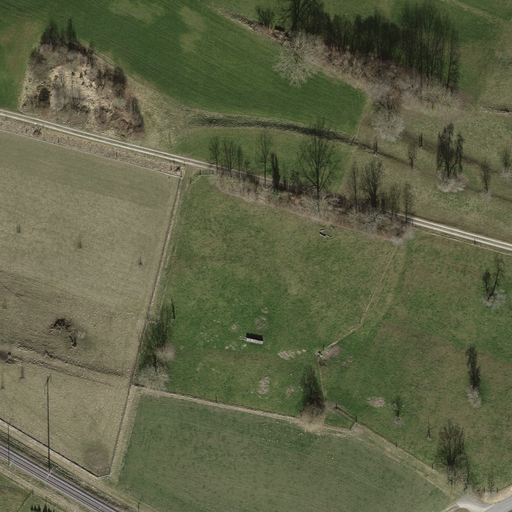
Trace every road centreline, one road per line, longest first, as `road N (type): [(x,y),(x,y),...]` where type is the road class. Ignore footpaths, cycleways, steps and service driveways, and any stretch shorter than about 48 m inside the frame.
road 1 (track): [(0,111),(511,249)]
road 2 (track): [(143,511),(0,430)]
road 3 (track): [(354,427),(477,508)]
